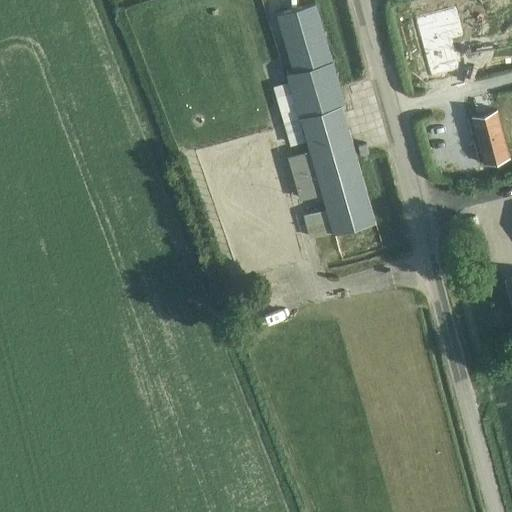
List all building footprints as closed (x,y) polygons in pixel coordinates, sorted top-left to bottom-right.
[(315,2),(277,13),(293,70),(287,72),(299,115),(300,114),(327,207),(305,213),(312,237),(334,231),(374,219),(340,103),(344,102),(343,101),(315,2)] [(454,7),(414,18),(429,76),(458,68),(450,39),(462,36),(454,7)] [(465,12),(471,56),(483,54),(476,10),(465,12)] [(496,109),(472,115),(484,163),(508,157),(496,109)] [(388,254),(393,277),(415,272),(409,249),(388,254)] [(273,258),(259,266),(266,278),(280,270),(273,258)] [(264,316),(289,309),(283,286),(258,293),(264,316)]
